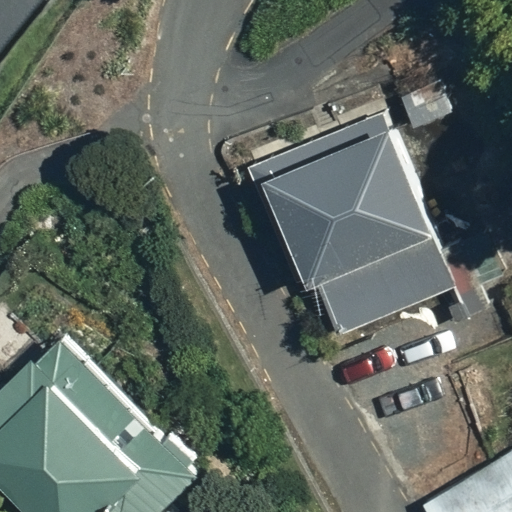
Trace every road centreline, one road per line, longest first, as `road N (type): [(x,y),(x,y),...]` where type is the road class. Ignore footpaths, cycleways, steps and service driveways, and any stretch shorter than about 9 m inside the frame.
road 1 (residential): [(375,511),(204,195),(180,113)]
road 2 (residential): [(180,113),(272,84),(389,0)]
